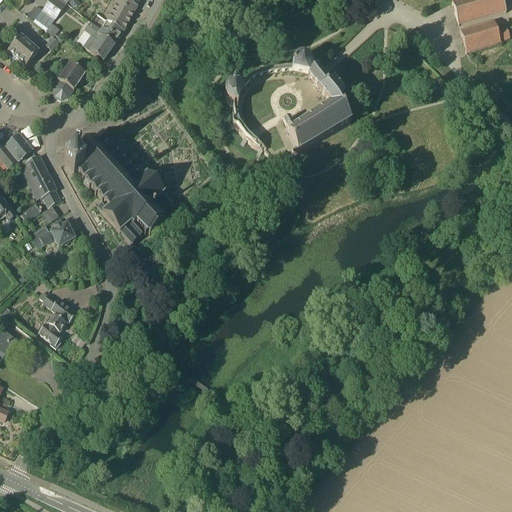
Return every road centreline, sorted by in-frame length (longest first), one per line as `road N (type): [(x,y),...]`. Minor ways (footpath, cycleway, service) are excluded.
road 1 (residential): [(9,480),(89,361),(109,310),(106,268),(54,173),(50,122)]
road 2 (residential): [(50,122),(76,123),(155,0)]
road 3 (track): [(511,126),(394,15)]
